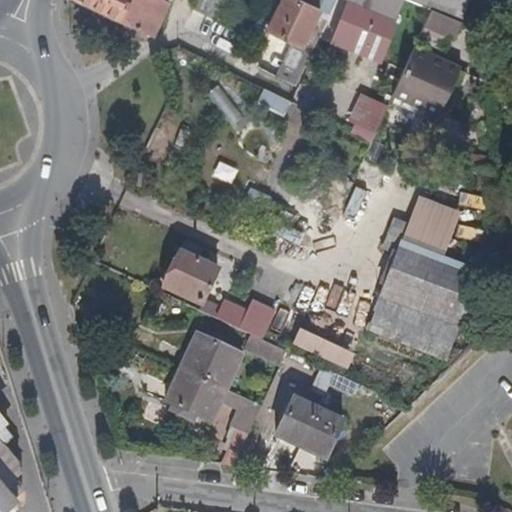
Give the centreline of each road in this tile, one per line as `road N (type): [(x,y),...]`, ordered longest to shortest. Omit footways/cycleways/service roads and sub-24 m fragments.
road 1 (primary): [(0,223),(90,494)]
road 2 (primary): [(0,223),(53,190),(76,139),(77,114),(58,64),(15,30)]
road 3 (unclassified): [(318,511),(137,488),(90,494)]
